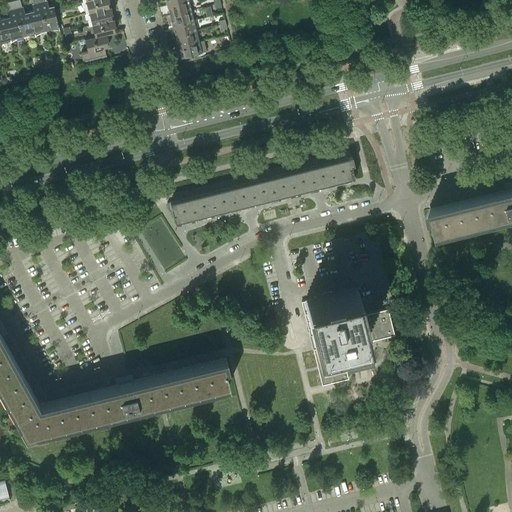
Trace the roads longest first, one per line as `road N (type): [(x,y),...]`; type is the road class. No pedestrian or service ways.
road 1 (residential): [(89,334),(279,232),(406,200)]
road 2 (residential): [(428,480),(417,430),(446,361),(406,200)]
road 3 (tertiary): [(376,78),(164,131)]
road 4 (tertiary): [(168,148),(380,95)]
road 5 (tertiary): [(0,190),(168,148)]
road 6 (tertiary): [(164,131),(0,173)]
road 7 (tertiary): [(511,44),(376,78)]
road 8 (tertiary): [(380,95),(511,62)]
road 9 (residential): [(164,131),(132,0)]
road 10 (residential): [(428,480),(306,511)]
